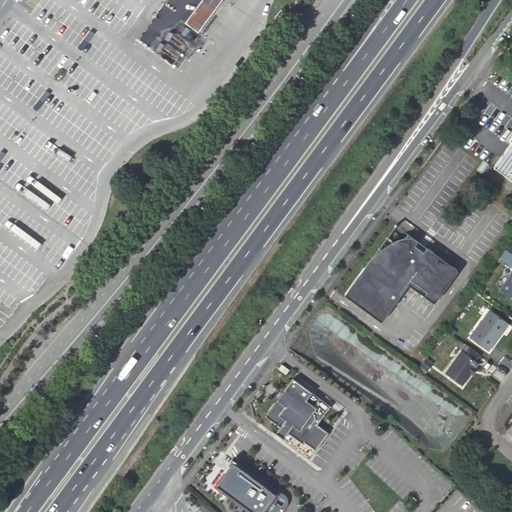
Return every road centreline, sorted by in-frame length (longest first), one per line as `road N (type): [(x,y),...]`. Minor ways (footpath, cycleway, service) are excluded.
road 1 (trunk): [(60,511),(437,0)]
road 2 (secondary): [(339,0),(0,416)]
road 3 (trunk): [(277,167),(24,511)]
road 4 (secondary): [(137,511),(339,236)]
road 5 (secondary): [(339,236),(511,8)]
road 6 (trunk): [(339,236),(495,0)]
road 7 (trunk): [(404,0),(277,167)]
road 8 (trunk): [(383,0),(277,167)]
